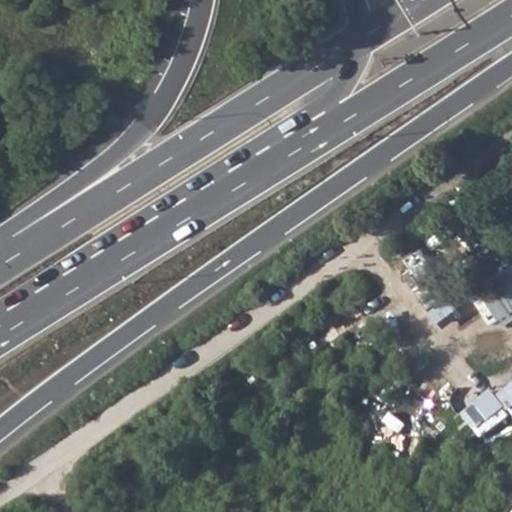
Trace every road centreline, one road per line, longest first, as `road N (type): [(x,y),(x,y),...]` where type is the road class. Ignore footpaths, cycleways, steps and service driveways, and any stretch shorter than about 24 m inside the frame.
road 1 (motorway): [(0,429),(511,63)]
road 2 (residential): [(466,171),(0,494)]
road 3 (primary): [(358,37),(6,260)]
road 4 (primary): [(0,336),(334,127)]
road 5 (motorway): [(202,0),(189,50),(146,127),(13,227),(6,260)]
road 6 (primary): [(334,127),(511,15)]
